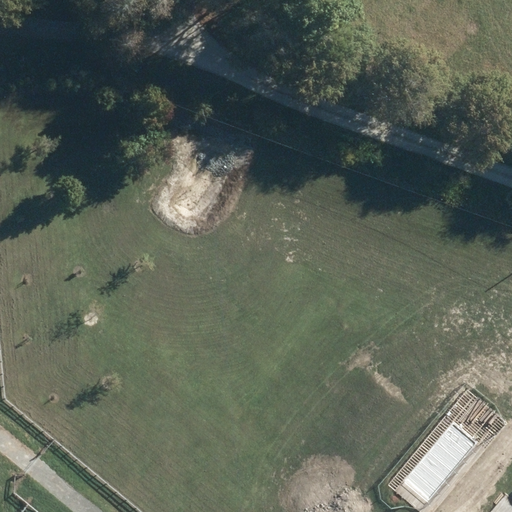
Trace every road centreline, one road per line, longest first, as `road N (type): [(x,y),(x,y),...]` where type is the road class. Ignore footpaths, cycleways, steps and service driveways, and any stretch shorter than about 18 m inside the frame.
road 1 (unknown): [(511,166),(170,46)]
road 2 (unknown): [(170,46),(0,17)]
